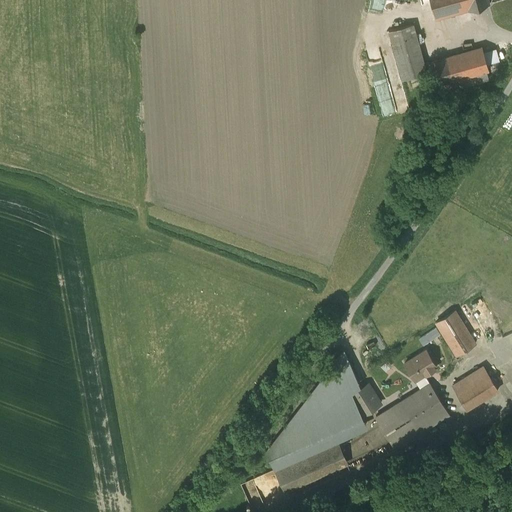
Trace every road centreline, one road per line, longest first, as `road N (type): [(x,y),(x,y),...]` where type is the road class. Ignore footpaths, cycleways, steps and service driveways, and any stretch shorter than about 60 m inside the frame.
road 1 (unclassified): [(202,511),(511,81)]
road 2 (unclassified): [(511,405),(280,511)]
